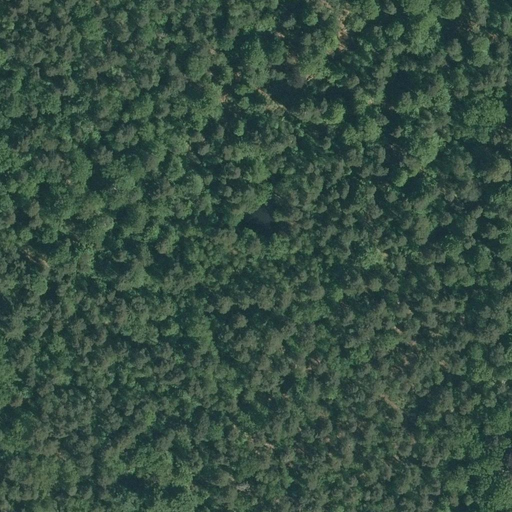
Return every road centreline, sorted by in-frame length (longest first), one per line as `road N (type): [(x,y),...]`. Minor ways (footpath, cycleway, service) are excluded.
road 1 (track): [(0,320),(211,315),(418,269),(511,110)]
road 2 (track): [(273,0),(27,263)]
road 3 (track): [(422,511),(511,358)]
road 4 (track): [(0,288),(27,263),(0,184)]
